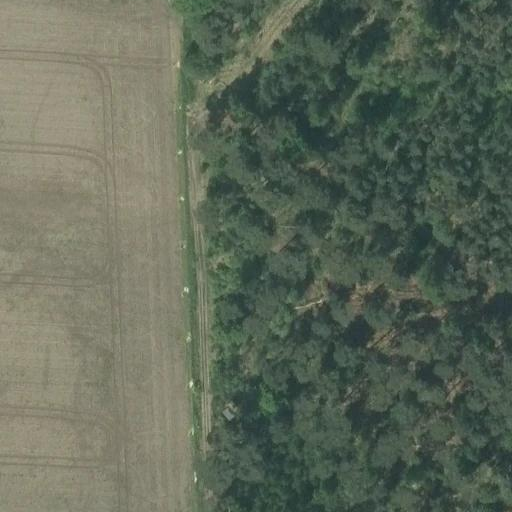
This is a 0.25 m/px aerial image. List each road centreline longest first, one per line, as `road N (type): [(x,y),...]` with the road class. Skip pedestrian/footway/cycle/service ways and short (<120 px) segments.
road 1 (track): [(206,511),(201,100)]
road 2 (track): [(201,100),(511,300)]
road 3 (track): [(201,100),(286,0)]
